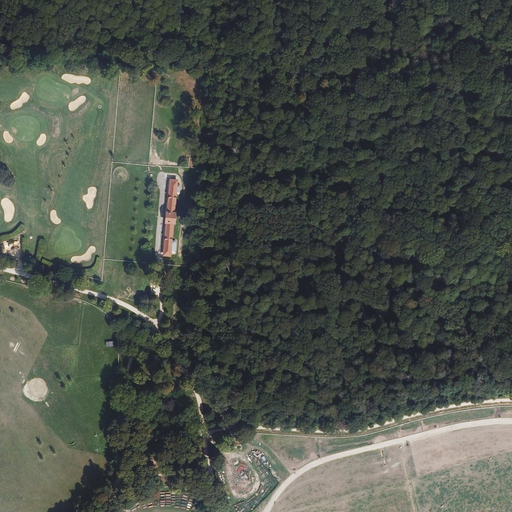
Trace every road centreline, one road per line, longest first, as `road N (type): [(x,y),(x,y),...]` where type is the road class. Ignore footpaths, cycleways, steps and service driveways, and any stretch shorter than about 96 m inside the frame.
road 1 (track): [(104,504),(119,479),(128,371),(156,325),(164,178)]
road 2 (track): [(511,399),(351,430),(238,424),(206,431)]
road 3 (track): [(206,431),(197,393),(156,325),(118,301),(0,268)]
road 4 (track): [(96,511),(134,475),(206,431)]
